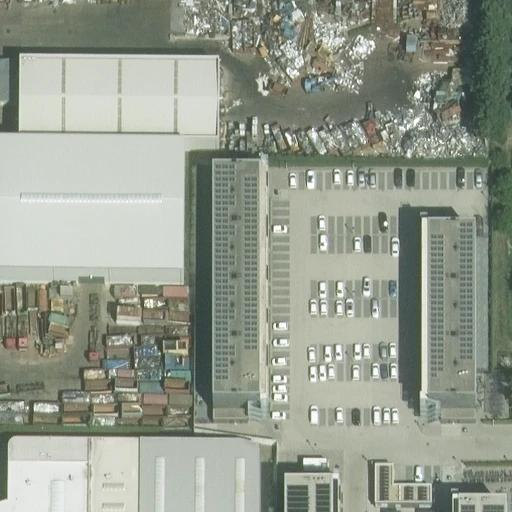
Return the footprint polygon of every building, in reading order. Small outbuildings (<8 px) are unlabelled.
[(357,63),(379,57),(376,48),(354,54),(357,63)] [(0,107),(19,107),(19,151),(0,151),(0,285),(180,287),(182,153),(217,153),(218,72),(19,70),(19,73),(14,73),(13,70),(11,68),(7,67),(0,66),(0,107)] [(259,180),(212,180),(212,413),(246,413),(259,413),(259,180)] [(475,414),(475,239),(427,239),(427,414),(440,414),(475,414)] [(246,425),(246,413),(212,413),(212,425),(246,425)] [(475,425),(475,414),(440,414),(440,425),(475,425)] [(137,511),(139,450),(17,449),(15,449),(12,450),(10,451),(8,454),(7,457),(7,472),(7,473),(7,511),(5,511),(137,511)] [(177,511),(179,450),(139,450),(137,511),(177,511)] [(217,511),(219,450),(179,450),(177,511),(217,511)] [(239,451),(219,450),(217,511),(258,511),(259,456),(239,451)] [(326,464),(302,464),(302,476),(326,476),(326,464)] [(393,470),(374,470),(374,509),(430,509),(430,490),(393,491),(393,470)] [(318,485),(284,485),(284,496),(318,495),(318,485)] [(318,495),(284,496),(283,511),(331,511),(331,495),(318,495)]
